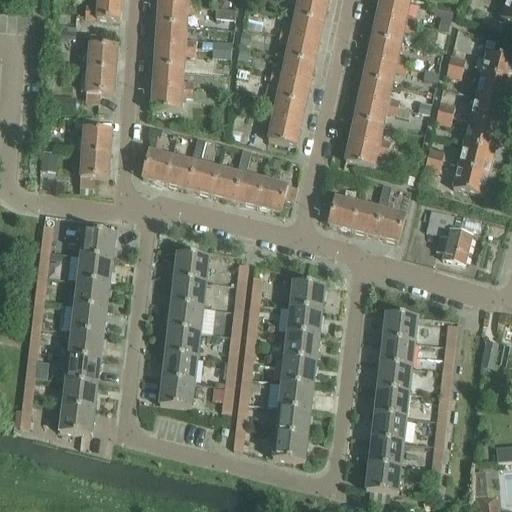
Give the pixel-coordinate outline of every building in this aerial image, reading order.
[(121,0),(98,0),(98,12),(86,11),(85,23),(119,25),(121,0)] [(188,0),(160,0),(159,9),(199,12),(199,3),(189,3),(188,0)] [(329,7),(295,0),(288,0),(288,5),(298,8),(295,21),(324,28),(329,7)] [(416,30),(417,23),(407,20),(410,7),(382,0),(378,22),(416,30)] [(511,1),(510,1),(500,22),(511,27),(511,1)] [(221,4),(218,9),(220,14),(226,14),(230,9),(227,4),(221,4)] [(199,12),(159,9),(158,30),(186,32),(187,18),(198,19),(199,12)] [(216,14),(216,24),(235,25),(236,16),(216,14)] [(324,28),(295,21),(292,35),(283,32),(281,40),(320,48),(324,28)] [(441,21),(438,35),(449,38),(452,24),(441,21)] [(416,30),(378,22),(373,42),(401,48),(404,36),(414,38),(416,30)] [(247,25),(245,33),(261,37),(263,28),(247,25)] [(76,44),(77,31),(52,30),(51,42),(76,44)] [(158,30),(156,51),(196,54),(196,46),(185,45),(186,32),(158,30)] [(438,37),(435,49),(444,51),(447,39),(438,37)] [(242,38),(240,50),(248,51),(250,40),(242,38)] [(116,76),(118,53),(104,52),(104,41),(91,40),(89,74),(116,76)] [(320,48),(281,40),(279,47),(289,49),(286,62),(315,69),(320,48)] [(401,48),(373,42),(368,63),(407,71),(408,65),(398,62),(401,48)] [(213,47),(213,55),(231,57),(232,48),(213,47)] [(196,54),(156,51),(155,72),(183,74),(184,61),(195,62),(196,54)] [(213,55),(212,63),(231,64),(231,57),(213,55)] [(478,64),(476,73),(483,75),(482,80),(511,88),(511,85),(511,63),(488,57),(486,66),(478,64)] [(254,60),(241,58),(238,73),(251,76),(254,60)] [(463,74),(466,65),(451,61),(449,71),(463,74)] [(315,69),(286,62),(283,76),(273,74),(272,80),(311,89),(315,69)] [(407,71),(368,63),(364,83),(392,90),(395,77),(405,79),(407,71)] [(463,74),(449,71),(446,80),(461,84),(463,74)] [(183,74),(155,72),(153,93),(193,96),(194,87),(182,87),(183,74)] [(251,76),(238,73),(236,84),(249,86),(251,76)] [(116,76),(89,74),(86,108),(99,109),(100,98),(115,100),(116,76)] [(423,85),(437,88),(439,79),(424,76),(423,85)] [(311,89),(272,80),(270,88),(280,91),(277,103),(306,110),(311,89)] [(511,88),(482,80),(476,103),(506,110),(511,88)] [(392,90),(364,83),(359,104),(398,113),(400,105),(389,103),(392,90)] [(193,96),(153,93),(152,115),(180,117),(181,102),(192,103),(193,96)] [(193,103),(193,105),(205,107),(205,97),(194,96),(193,103)] [(48,100),(47,113),(76,115),(77,102),(48,100)] [(306,110),(277,103),(274,117),(264,114),(263,121),(302,130),(306,110)] [(506,110),(476,103),(471,125),(500,133),(506,110)] [(383,131),(386,118),(397,120),(396,121),(409,124),(410,116),(398,113),(359,104),(355,125),(383,131)] [(232,115),(244,118),(246,110),(234,107),(232,115)] [(421,118),(430,120),(432,109),(423,108),(421,118)] [(453,121),(455,111),(440,108),(438,117),(453,121)] [(453,121),(438,117),(436,127),(451,130),(453,121)] [(302,130),(263,121),(261,129),(271,131),(268,145),(297,151),(302,130)] [(111,160),(113,136),(98,135),(99,124),(85,123),(83,158),(111,160)] [(383,131),(355,125),(350,145),(389,154),(391,146),(380,144),(383,131)] [(500,133),(471,125),(465,148),(494,155),(500,133)] [(160,145),(163,135),(150,133),(149,142),(153,143),(143,183),(166,189),(173,162),(161,159),(164,146),(160,145)] [(230,133),(229,139),(240,142),(241,136),(230,133)] [(203,157),(206,145),(198,143),(195,155),(203,157)] [(389,154),(350,145),(346,166),(374,173),(377,158),(388,160),(389,154)] [(494,155),(465,148),(459,170),(488,178),(494,155)] [(203,157),(195,155),(192,167),(173,162),(166,189),(189,195),(196,167),(200,168),(203,157)] [(248,168),(251,156),(243,155),(240,166),(248,168)] [(442,167),(444,158),(429,155),(427,164),(442,167)] [(44,158),(40,196),(53,198),(57,160),(44,158)] [(111,160),(83,158),(81,192),(94,193),(95,183),(110,184),(111,160)] [(442,167),(427,164),(425,174),(440,177),(442,167)] [(248,168),(240,166),(237,177),(218,173),(212,200),(234,206),(241,179),(245,180),(248,168)] [(218,173),(200,168),(196,167),(189,195),(212,200),(218,173)] [(488,178),(459,170),(453,193),(482,201),(488,178)] [(245,180),(241,179),(234,206),(257,212),(264,185),(245,180)] [(405,179),(403,187),(412,189),(414,181),(405,179)] [(257,212),(280,218),(283,204),(293,207),(297,193),(264,185),(257,212)] [(390,204),(392,192),(383,190),(380,202),(390,204)] [(359,209),(326,200),(322,214),(332,217),(329,230),(352,236),(359,209)] [(390,204),(380,202),(377,213),(359,209),(352,236),(375,242),(382,214),(387,216),(390,204)] [(405,220),(387,216),(382,214),(375,242),(399,247),(405,220)] [(44,231),(41,257),(51,258),(54,233),(44,231)] [(115,240),(83,236),(80,262),(112,266),(115,240)] [(448,243),(441,241),(437,256),(445,258),(443,265),(465,271),(472,241),(450,236),(448,243)] [(51,259),(41,258),(38,283),(48,284),(51,259)] [(209,263),(176,259),(173,285),(206,289),(209,263)] [(112,266),(80,262),(77,287),(109,291),(112,266)] [(245,294),(248,271),(239,270),(236,292),(245,294)] [(48,284),(38,283),(35,308),(44,309),(48,284)] [(260,310),(263,284),(253,283),(250,309),(260,310)] [(206,289),(173,285),(170,310),(203,314),(206,289)] [(109,291),(77,287),(74,312),(106,316),(109,291)] [(325,291),(293,288),(290,313),(322,317),(325,291)] [(245,294),(236,292),(233,318),(242,319),(245,294)] [(44,309),(35,308),(32,333),(41,334),(44,309)] [(260,310),(250,309),(247,334),(257,335),(260,310)] [(203,314),(170,310),(167,335),(200,339),(203,314)] [(106,316),(74,312),(71,337),(104,341),(106,316)] [(322,317),(290,313),(287,339),(319,342),(322,317)] [(242,319),(233,318),(230,343),(240,344),(242,319)] [(418,323),(386,319),(383,345),(415,349),(418,323)] [(455,353),(457,333),(448,331),(445,352),(455,353)] [(41,334),(32,333),(29,358),(38,359),(41,334)] [(257,335),(247,334),(244,359),(254,360),(257,335)] [(200,339),(167,335),(164,360),(197,364),(200,339)] [(104,341),(71,337),(68,362),(101,366),(104,341)] [(319,342),(287,339),(285,364),(316,367),(319,342)] [(240,344),(230,343),(227,368),(237,369),(240,344)] [(415,349),(383,345),(380,370),(412,374),(415,349)] [(499,348),(487,346),(481,372),(493,374),(499,348)] [(510,351),(499,348),(495,369),(506,372),(510,351)] [(455,353),(445,352),(442,377),(452,379),(455,353)] [(38,359),(29,358),(26,383),(35,384),(38,359)] [(254,360),(244,359),(242,384),(251,385),(254,360)] [(197,364),(164,360),(161,385),(194,389),(197,364)] [(101,366),(68,362),(65,387),(98,391),(101,366)] [(316,367),(285,364),(282,389),(314,392),(316,367)] [(237,369),(227,368),(224,393),(234,394),(237,369)] [(412,374),(380,370),(377,395),(410,399),(412,374)] [(452,379),(442,377),(440,403),(449,404),(452,379)] [(35,384),(26,383),(23,408),(32,409),(35,384)] [(251,385),(242,384),(239,409),(248,411),(251,385)] [(194,389),(161,385),(158,411),(191,415),(194,389)] [(98,391),(65,387),(62,412),(95,416),(98,391)] [(314,392),(282,389),(279,414),(311,418),(314,392)] [(234,394),(224,393),(221,418),(231,419),(234,394)] [(410,399),(377,395),(374,421),(407,424),(410,399)] [(449,404),(440,403),(437,428),(446,429),(449,404)] [(32,409),(23,408),(20,433),(29,434),(32,409)] [(248,411),(239,409),(236,435),(245,436),(248,411)] [(95,416),(62,412),(59,438),(92,441),(95,416)] [(311,418),(279,414),(276,439),(308,443),(311,418)] [(407,424),(374,421),(371,446),(404,449),(407,424)] [(446,429),(437,428),(434,453),(443,454),(446,429)] [(245,436),(236,435),(233,456),(242,457),(245,436)] [(308,443),(276,439),(273,465),(305,469),(308,443)] [(404,449),(371,446),(368,471),(401,475),(404,449)] [(511,466),(511,452),(496,454),(497,467),(511,466)] [(443,454),(434,453),(431,478),(440,479),(443,454)] [(389,511),(390,499),(398,500),(401,475),(368,471),(366,497),(369,497),(367,511),(389,511)] [(440,479),(431,478),(428,504),(437,505),(440,479)] [(475,503),(475,511),(497,511),(496,502),(475,503)]
